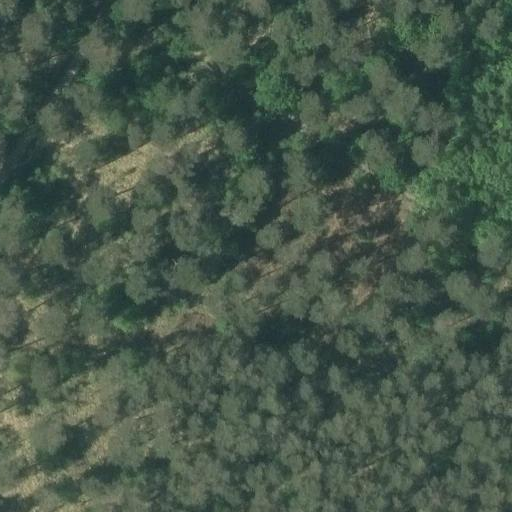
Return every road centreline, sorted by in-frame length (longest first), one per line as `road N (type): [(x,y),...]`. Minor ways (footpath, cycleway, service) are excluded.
road 1 (track): [(511,259),(91,0)]
road 2 (track): [(0,193),(112,0)]
